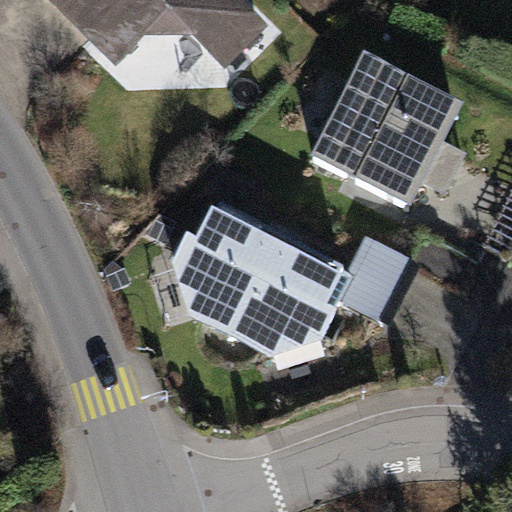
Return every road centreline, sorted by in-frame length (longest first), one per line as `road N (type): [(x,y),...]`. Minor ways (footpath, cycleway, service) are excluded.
road 1 (residential): [(0,148),(67,280),(147,511)]
road 2 (residential): [(511,456),(457,445),(395,449),(201,511)]
